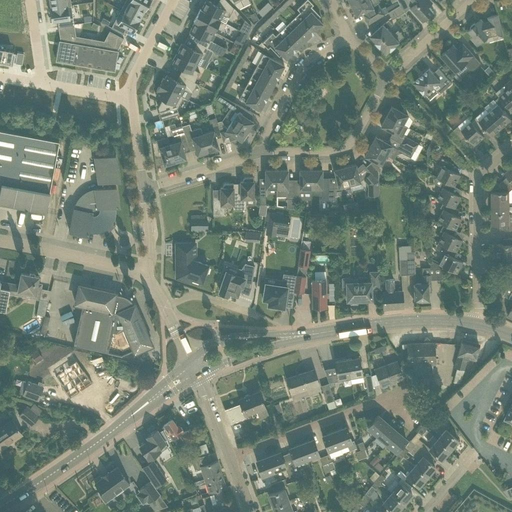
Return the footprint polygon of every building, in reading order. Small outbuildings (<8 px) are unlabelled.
[(70,0),(49,0),(51,8),(49,8),(71,5),(70,0)] [(127,0),(125,0),(120,10),(139,20),(140,20),(138,19),(144,9),(145,10),(127,0)] [(127,0),(145,10),(149,2),(151,3),(152,0),(127,0)] [(225,0),(219,0),(216,5),(206,0),(201,10),(200,9),(220,20),(223,14),(229,17),(234,8),(233,8),(225,0)] [(300,12),(287,24),(304,41),(322,23),(318,18),(320,16),(311,7),(313,5),(308,0),(305,0),(297,9),(300,12)] [(379,0),(363,0),(353,5),(357,15),(369,10),(369,11),(364,14),(369,24),(374,21),(371,14),(381,9),(378,2),(380,1),(379,0)] [(413,0),(416,3),(411,8),(423,21),(434,12),(429,6),(433,2),(431,0),(413,0)] [(268,2),(258,11),(262,15),(272,6),(268,2)] [(51,17),(49,17),(50,22),(55,21),(57,20),(58,27),(74,25),(71,5),(49,8),(51,17)] [(393,19),(406,11),(400,5),(388,12),(393,19)] [(374,21),(388,12),(386,7),(381,9),(371,14),(374,21)] [(220,20),(200,9),(193,21),(214,32),(220,20)] [(120,10),(111,28),(125,35),(128,29),(133,32),(139,20),(120,10)] [(487,41),(504,37),(498,15),(488,17),(489,21),(484,23),(481,19),(476,24),(475,23),(473,24),(471,25),(470,27),(471,28),(469,30),(473,36),(471,38),(477,45),(485,39),(487,41)] [(395,45),(399,42),(388,29),(393,24),(389,19),(371,35),(377,42),(376,42),(380,47),(381,47),(386,53),(390,49),(391,50),(396,46),(395,45)] [(245,20),(240,30),(247,34),(251,26),(245,20)] [(212,41),(216,33),(214,32),(193,21),(194,22),(189,32),(199,37),(196,43),(213,52),(218,55),(220,56),(224,48),(212,41)] [(275,36),(272,32),(262,43),(267,49),(269,47),(276,54),(279,52),(286,59),(304,41),(287,24),(275,36)] [(56,59),(55,60),(76,63),(81,37),(75,36),(74,25),(58,27),(60,41),(59,41),(58,42),(61,42),(58,59),(56,59)] [(98,40),(94,67),(115,70),(115,69),(112,69),(115,52),(118,52),(118,51),(116,51),(123,38),(109,31),(104,41),(98,40)] [(81,37),(76,63),(94,67),(98,40),(81,37)] [(237,37),(234,42),(241,46),(244,40),(239,38),(237,37)] [(213,52),(196,43),(193,49),(183,43),(182,45),(181,44),(177,51),(179,52),(178,53),(197,63),(200,58),(208,62),(211,55),(213,52)] [(473,70),(481,63),(463,43),(457,49),(453,44),(440,56),(456,73),(465,64),(470,69),(473,70)] [(0,46),(0,59),(10,61),(12,49),(0,46)] [(17,53),(15,64),(22,65),(24,54),(17,53)] [(193,70),(196,64),(197,63),(178,53),(177,55),(176,54),(172,61),(173,62),(172,64),(182,69),(179,75),(196,84),(196,83),(194,82),(199,73),(193,70)] [(272,88),(284,65),(263,54),(251,76),(272,88)] [(414,82),(425,95),(429,92),(429,93),(431,91),(431,90),(434,87),(440,94),(452,83),(438,68),(433,73),(429,69),(414,82)] [(196,84),(179,75),(176,80),(166,75),(164,79),(163,78),(160,84),(183,97),(180,95),(183,88),(191,93),(196,84)] [(251,76),(239,99),(260,110),(272,88),(251,76)] [(505,91),(499,96),(508,107),(511,111),(511,81),(510,80),(505,84),(505,85),(504,86),(504,89),(505,91)] [(177,108),(183,97),(160,84),(156,91),(157,91),(155,95),(163,99),(158,108),(160,114),(177,108)] [(503,110),(508,107),(499,96),(494,101),(497,105),(488,113),(502,128),(511,119),(503,110)] [(391,106),(386,116),(402,125),(407,115),(412,121),(417,116),(407,105),(406,105),(408,107),(403,112),(391,106)] [(237,113),(232,121),(247,131),(253,122),(243,115),(246,110),(241,107),(237,113)] [(502,128),(488,113),(485,109),(471,121),(480,131),(484,127),(492,136),(502,128)] [(409,128),(402,125),(386,116),(381,126),(404,138),(405,137),(409,128)] [(212,131),(202,134),(208,151),(218,148),(215,136),(220,134),(219,128),(216,118),(209,120),(212,131)] [(246,133),(247,131),(232,121),(226,130),(225,127),(219,128),(220,134),(221,137),(223,142),(230,139),(237,144),(240,140),(241,141),(242,139),(243,140),(248,134),(246,133)] [(484,136),(480,131),(471,121),(461,129),(458,126),(453,130),(462,140),(466,136),(474,145),(484,136)] [(189,124),(182,126),(187,141),(192,139),(197,155),(208,151),(202,134),(200,127),(191,130),(189,124)] [(169,144),(175,161),(186,158),(181,143),(187,141),(182,126),(170,130),(174,142),(169,144)] [(0,204),(46,213),(59,141),(0,130),(0,204)] [(401,144),(398,149),(375,136),(370,146),(386,155),(394,159),(398,151),(406,155),(410,149),(401,144)] [(175,161),(169,144),(167,137),(159,140),(152,141),(154,156),(154,153),(160,152),(164,165),(175,161)] [(410,149),(414,151),(418,144),(405,137),(404,138),(401,144),(410,149)] [(380,165),(386,155),(370,146),(364,156),(380,165)] [(119,205),(116,185),(114,186),(114,180),(119,180),(115,154),(95,157),(99,182),(100,182),(100,188),(95,188),(95,190),(94,191),(91,191),(89,192),(87,193),(85,195),(83,197),(81,198),(79,200),(78,202),(77,204),(76,207),(75,209),(73,209),(68,229),(88,234),(89,228),(96,228),(101,228),(106,231),(115,223),(110,219),(113,213),(113,206),(119,205)] [(438,165),(433,174),(436,176),(436,177),(443,181),(443,180),(453,186),(459,175),(450,170),(453,164),(444,160),(442,158),(438,165)] [(365,167),(370,172),(378,181),(378,171),(370,162),(365,167)] [(349,185),(360,182),(355,164),(345,167),(349,185)] [(511,188),(511,165),(504,172),(508,176),(503,180),(511,189),(511,188)] [(345,167),(334,170),(336,178),(336,179),(338,187),(339,191),(342,194),(351,191),(349,185),(345,167)] [(276,188),(276,170),(265,170),(265,188),(276,188)] [(293,199),(293,183),(287,183),(287,170),(276,170),(276,188),(276,196),(287,196),(287,199),(293,199)] [(311,192),(311,188),(310,170),(299,170),(299,183),(293,183),(293,199),(293,202),(300,202),(300,192),(311,192)] [(322,170),(310,170),(311,188),(321,188),(321,200),(328,200),(328,188),(328,183),(322,183),(322,170)] [(378,181),(370,172),(363,179),(368,185),(368,196),(378,196),(378,181)] [(233,183),(233,210),(246,210),(246,198),(253,198),(253,177),(246,177),(245,178),(244,178),(243,179),(242,181),(240,181),(240,188),(233,188),(233,183)] [(436,177),(434,180),(434,184),(440,186),(440,187),(437,192),(440,193),(437,199),(443,202),(454,208),(460,197),(451,192),(453,186),(443,180),(443,181),(436,177)] [(509,202),(508,191),(511,189),(503,180),(499,184),(497,183),(493,186),(493,191),(492,191),(492,202),(509,202)] [(233,210),(233,183),(226,183),(225,184),(224,184),(223,185),(222,186),(222,187),(220,188),(220,194),(213,194),(213,190),(212,190),(213,216),(226,216),(226,205),(233,204),(233,210)] [(443,210),(438,221),(444,224),(455,230),(461,218),(451,213),(454,208),(443,202),(440,208),(443,210)] [(509,202),(492,202),(492,213),(509,213),(509,202)] [(511,213),(509,214),(509,213),(492,213),(492,224),(497,224),(497,230),(511,230),(511,213)] [(267,221),(266,231),(276,233),(277,229),(288,231),(290,219),(283,218),(268,216),(267,221)] [(207,220),(191,220),(191,232),(203,232),(203,228),(207,228),(207,220)] [(441,237),(438,242),(444,246),(444,245),(456,251),(461,240),(452,235),(455,230),(444,224),(441,230),(438,235),(441,237)] [(511,238),(507,238),(507,245),(497,245),(497,258),(511,257),(511,238)] [(222,248),(222,262),(240,263),(240,239),(230,239),(230,248),(222,248)] [(176,243),(179,271),(176,278),(187,281),(189,277),(192,278),(192,281),(199,283),(200,281),(202,282),(204,273),(207,273),(209,268),(207,266),(207,265),(195,261),(195,243),(176,243)] [(442,258),(438,264),(441,266),(456,274),(462,262),(453,257),(456,251),(444,245),(444,246),(441,251),(439,256),(440,257),(442,258)] [(295,282),(294,292),(303,293),(304,283),(305,276),(309,250),(300,249),(296,275),(296,276),(295,282)] [(406,259),(398,259),(399,275),(407,275),(406,259)] [(414,259),(406,259),(407,275),(415,275),(414,259)] [(414,284),(414,290),(414,300),(428,300),(428,292),(430,292),(430,280),(441,280),(441,266),(438,264),(438,265),(429,260),(430,275),(421,275),(421,283),(414,284)] [(222,282),(219,292),(220,292),(228,295),(229,292),(237,295),(238,291),(240,286),(241,287),(242,285),(251,288),(254,266),(245,263),(237,275),(223,270),(220,280),(223,280),(222,282)] [(350,278),(342,278),(342,287),(346,286),(346,290),(347,300),(357,300),(371,300),(371,290),(371,288),(379,288),(379,272),(371,272),(370,272),(370,282),(367,282),(366,278),(358,278),(358,285),(350,285),(350,278)] [(39,295),(39,294),(41,284),(37,283),(38,276),(35,276),(35,275),(29,274),(21,273),(18,285),(10,283),(8,293),(25,296),(26,292),(39,295)] [(263,294),(263,299),(268,300),(268,301),(267,305),(269,305),(269,307),(276,308),(277,306),(284,307),(284,306),(285,299),(293,300),(294,292),(295,282),(296,276),(283,274),(282,280),(281,285),(265,283),(263,294)] [(382,293),(383,299),(383,309),(403,307),(402,291),(393,292),(392,279),(384,280),(385,293),(382,293)] [(311,280),(312,297),(312,307),(326,307),(326,297),(325,280),(311,280)] [(0,309),(5,311),(8,293),(10,283),(0,281),(0,309)] [(108,293),(108,291),(79,285),(75,303),(82,305),(73,344),(121,355),(137,348),(138,350),(148,346),(147,343),(150,342),(134,305),(132,306),(131,304),(131,303),(130,302),(129,301),(128,300),(126,299),(125,298),(124,298),(122,297),(108,293)] [(39,299),(37,314),(44,316),(48,301),(39,299)] [(475,360),(476,356),(479,346),(477,343),(462,340),(455,368),(456,368),(453,382),(460,384),(467,358),(475,360)] [(433,376),(432,364),(435,364),(434,343),(406,344),(407,365),(413,365),(414,378),(419,378),(419,382),(426,389),(433,376)] [(347,359),(350,377),(350,379),(362,377),(359,357),(347,359)] [(447,400),(454,407),(497,365),(490,358),(447,400)] [(347,359),(335,361),(336,371),(338,381),(344,380),(350,379),(350,377),(347,359)] [(69,366),(55,376),(62,385),(61,386),(69,398),(78,392),(77,391),(80,389),(81,390),(91,382),(83,370),(83,371),(76,361),(69,365),(69,366)] [(396,361),(385,365),(392,383),(403,379),(400,369),(396,361)] [(385,365),(374,370),(380,385),(380,387),(388,384),(392,383),(385,365)] [(320,389),(316,379),(313,370),(286,378),(291,393),(307,388),(308,393),(320,389)] [(373,392),(372,382),(370,375),(364,376),(367,394),(373,392)] [(29,381),(23,395),(37,401),(43,387),(29,381)] [(342,404),(338,394),(334,382),(320,386),(328,409),(342,404)] [(240,404),(224,410),(230,424),(246,417),(245,414),(256,410),(259,417),(267,414),(259,392),(239,400),(240,404)] [(30,426),(39,415),(26,405),(18,416),(30,426)] [(367,427),(377,435),(387,423),(378,415),(367,427)] [(179,434),(183,441),(186,444),(195,438),(190,430),(188,432),(187,429),(184,431),(179,425),(177,426),(172,419),(163,425),(172,439),(179,434)] [(0,447),(1,449),(22,434),(12,420),(0,428),(0,447)] [(426,421),(422,426),(426,429),(430,424),(426,421)] [(397,431),(387,423),(377,435),(386,443),(397,431)] [(414,435),(410,440),(414,443),(421,435),(426,429),(422,426),(417,431),(414,435)] [(349,450),(356,448),(353,440),(351,441),(346,427),(334,431),(340,446),(347,443),(349,450)] [(445,429),(437,439),(449,449),(457,440),(445,429)] [(148,460),(168,446),(156,430),(146,436),(149,440),(139,447),(146,457),(146,456),(148,460)] [(340,446),(334,431),(322,436),(329,454),(331,458),(343,454),(342,453),(340,446)] [(396,452),(406,440),(397,431),(386,443),(396,452)] [(313,439),(301,444),(307,459),(318,454),(313,439)] [(437,439),(429,448),(441,459),(449,449),(437,439)] [(414,456),(421,448),(414,443),(410,440),(399,453),(403,456),(408,451),(414,456)] [(307,459),(301,444),(289,448),(295,463),(290,465),(294,476),(300,473),(299,469),(309,465),(307,459)] [(184,451),(178,454),(182,463),(188,460),(184,451)] [(268,456),(273,471),(285,466),(280,452),(268,456)] [(398,462),(403,456),(399,453),(394,458),(398,462)] [(199,457),(191,460),(195,471),(201,469),(204,479),(221,473),(217,460),(211,462),(209,454),(207,454),(199,457)] [(262,475),(273,471),(268,456),(256,461),(262,475)] [(435,467),(427,460),(423,457),(415,466),(426,476),(435,467)] [(153,460),(142,467),(156,487),(166,480),(153,460)] [(378,462),(374,466),(380,471),(383,467),(378,462)] [(418,486),(426,476),(415,466),(406,476),(418,486)] [(102,477),(94,483),(101,493),(100,494),(105,502),(113,496),(111,494),(122,487),(123,488),(129,484),(117,467),(109,473),(108,472),(102,476),(102,477)] [(226,487),(221,473),(204,479),(198,481),(199,486),(205,483),(209,493),(216,490),(226,487)] [(380,483),(385,478),(381,474),(376,479),(380,483)] [(285,479),(277,482),(279,487),(287,484),(285,479)] [(376,488),(380,483),(376,479),(374,482),(372,485),(376,488)] [(150,482),(139,490),(140,491),(147,501),(154,510),(167,506),(150,482)] [(412,493),(404,487),(400,483),(392,493),(403,503),(412,493)] [(376,488),(372,485),(365,492),(365,493),(368,497),(374,491),(376,488)] [(273,506),(288,500),(283,489),(269,494),(273,506)] [(368,497),(365,493),(360,499),(358,502),(362,505),(363,506),(370,498),(368,497)] [(394,511),(395,511),(403,503),(392,493),(383,503),(394,511)] [(292,511),(288,500),(273,506),(275,511),(296,511),(296,510),(292,511)]
